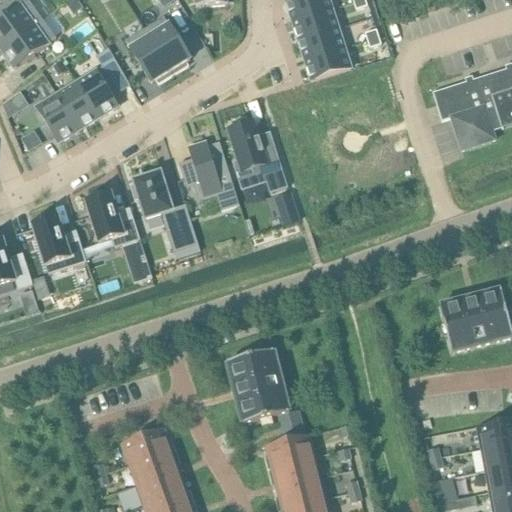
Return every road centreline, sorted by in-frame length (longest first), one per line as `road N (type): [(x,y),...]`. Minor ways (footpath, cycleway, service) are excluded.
road 1 (unclassified): [(163,328),(511,209)]
road 2 (residential): [(261,0),(257,48),(242,67),(18,198)]
road 3 (unclassified): [(163,328),(184,397),(239,511)]
road 4 (unclassified): [(0,381),(163,328)]
